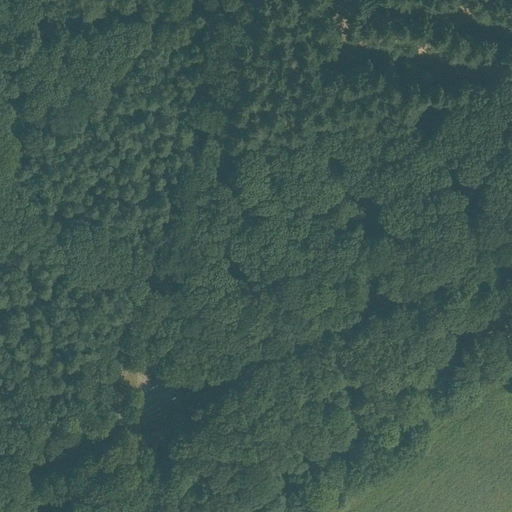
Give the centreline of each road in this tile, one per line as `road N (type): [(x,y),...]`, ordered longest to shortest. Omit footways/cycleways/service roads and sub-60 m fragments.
road 1 (secondary): [(155,317),(234,0)]
road 2 (track): [(509,335),(281,511)]
road 3 (secondary): [(261,347),(362,299),(511,261)]
road 4 (track): [(0,196),(59,232),(168,279)]
road 5 (secondary): [(145,396),(4,485)]
road 6 (secondary): [(4,485),(152,409)]
